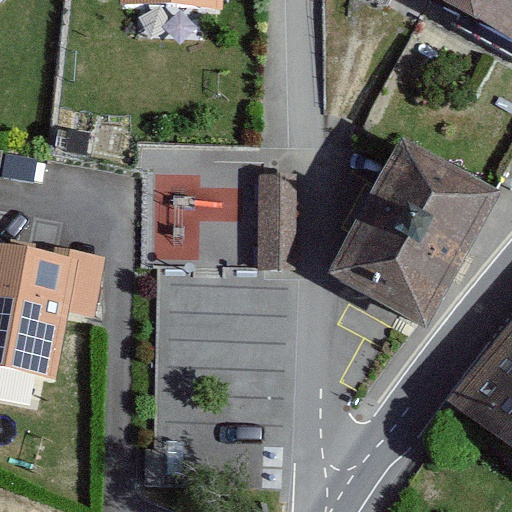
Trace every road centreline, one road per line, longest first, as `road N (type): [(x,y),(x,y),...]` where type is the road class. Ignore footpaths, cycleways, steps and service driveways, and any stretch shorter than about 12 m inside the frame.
road 1 (residential): [(338,485),(322,448),(308,0)]
road 2 (tertiary): [(338,485),(511,288)]
